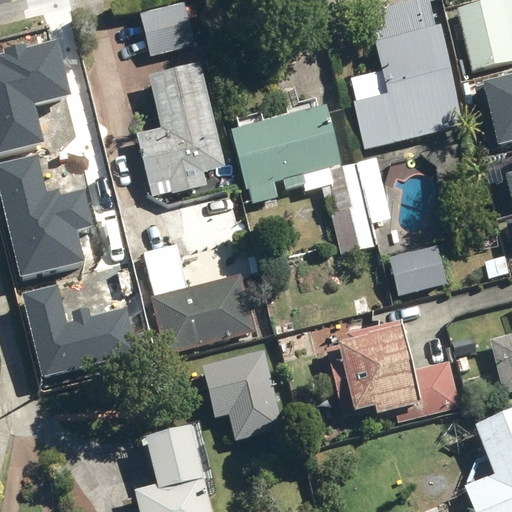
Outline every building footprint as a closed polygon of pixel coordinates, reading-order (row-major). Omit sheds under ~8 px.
[(357,84),(372,148),(468,126),(453,62),(444,65),(431,1),(375,12),(389,77),(357,84)] [(180,7),(134,18),(145,63),(191,52),(180,7)] [(468,106),(479,147),(511,138),(511,49),(490,55),(501,97),(468,106)] [(152,78),(163,128),(139,133),(152,197),(203,187),(200,174),(224,169),(201,67),(152,78)] [(229,132),(247,190),(343,160),(325,103),(229,132)] [(106,256),(83,141),(2,157),(5,174),(51,165),(58,205),(10,214),(34,339),(84,330),(70,262),(106,256)] [(371,164),(355,168),(370,230),(387,226),(371,164)] [(511,169),(489,176),(502,236),(511,233),(511,169)] [(393,259),(402,296),(447,286),(439,249),(393,259)] [(163,358),(251,335),(236,280),(148,304),(163,358)] [(341,339),(355,413),(374,408),(378,422),(395,419),(394,412),(402,410),(403,423),(463,411),(453,365),(407,372),(399,328),(341,339)] [(511,340),(491,346),(506,396),(511,394),(511,340)] [(208,420),(224,415),(230,443),(277,434),(261,359),(223,367),(222,365),(194,373),(208,420)] [(472,490),(480,511),(511,511),(511,417),(477,430),(496,481),(472,490)] [(209,511),(204,488),(188,428),(139,439),(153,493),(130,500),(133,511),(209,511)]
